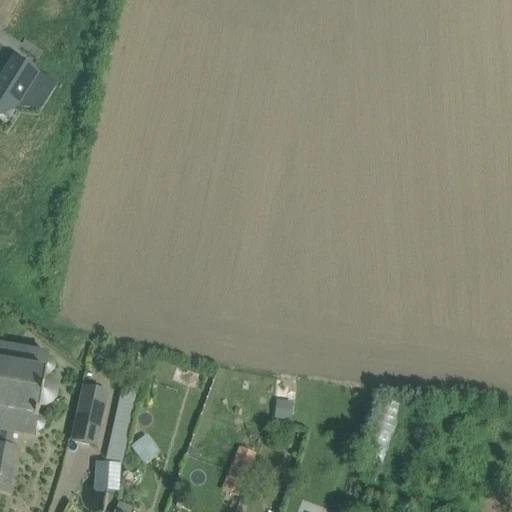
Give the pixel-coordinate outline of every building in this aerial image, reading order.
[(0,115),(7,120),(16,107),(24,95),(36,97),(36,96),(40,97),(45,97),(53,85),(57,88),(58,87),(33,70),(13,57),(0,76),(0,115)] [(0,494),(8,496),(16,449),(10,448),(13,434),(34,438),(35,433),(36,433),(38,433),(40,432),(41,432),(42,431),(43,429),(44,428),(44,427),(44,425),(44,424),(43,422),(43,421),(42,420),(41,419),(39,419),(38,418),(39,410),(40,410),(42,410),(44,410),(47,410),(49,408),(51,407),(53,405),(54,403),(55,401),(55,399),(56,398),(56,397),(56,395),(55,394),(55,392),(54,391),(53,389),(53,388),(51,387),(49,385),(46,384),(44,383),(45,375),(47,375),(48,374),(50,374),(51,373),(52,372),(52,371),(53,370),(53,369),(53,367),(53,366),(53,365),(52,364),(51,362),(50,362),(49,361),(48,361),(48,356),(0,347),(0,431),(1,431),(0,440),(0,494)] [(83,387),(71,443),(97,447),(108,394),(83,387)] [(275,419),(288,420),(290,402),(277,401),(275,419)] [(144,460),(155,452),(145,439),(134,447),(144,460)] [(95,491),(121,491),(122,463),(96,462),(95,491)] [(244,481),(248,468),(233,462),(229,476),(244,481)]
